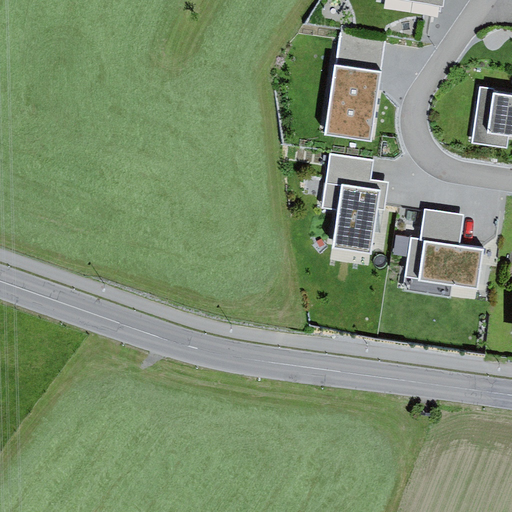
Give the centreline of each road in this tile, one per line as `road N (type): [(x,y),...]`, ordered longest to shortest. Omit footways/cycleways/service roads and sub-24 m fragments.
road 1 (primary): [(511,395),(315,372),(184,346),(0,281)]
road 2 (unclassified): [(511,181),(442,169),(424,154),(413,126),(417,99),(484,0)]
